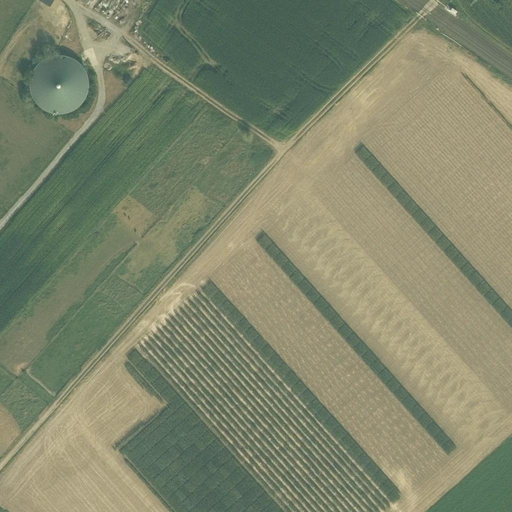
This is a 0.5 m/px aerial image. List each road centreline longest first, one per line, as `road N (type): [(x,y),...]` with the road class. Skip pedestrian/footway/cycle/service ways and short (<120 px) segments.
road 1 (track): [(0,466),(282,152),(437,0)]
road 2 (track): [(282,152),(67,0)]
road 3 (track): [(0,225),(150,58)]
